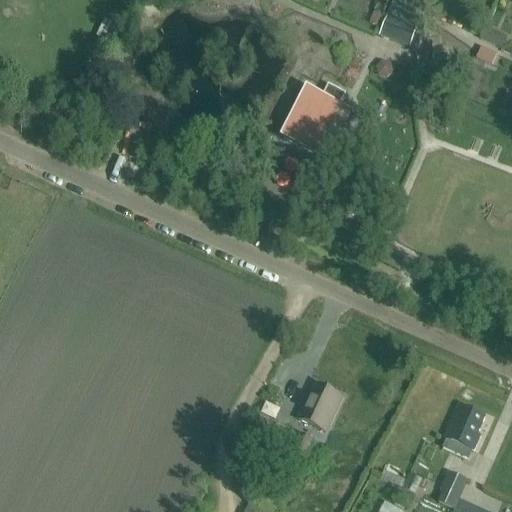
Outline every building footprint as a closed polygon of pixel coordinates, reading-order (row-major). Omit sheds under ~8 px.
[(380,38),(411,49),(423,13),(393,2),(380,38)] [(505,48),(509,39),(485,29),(481,38),(479,41),(503,52),(505,48)] [(482,50),(476,62),(491,68),(496,56),(482,50)] [(448,75),(445,56),(433,57),(436,77),(448,75)] [(341,106),(332,102),(307,89),(283,138),(282,139),(316,156),(341,106)] [(348,193),(338,196),(343,219),(353,217),(348,193)] [(326,435),(342,399),(318,387),(311,403),(308,402),(299,422),(326,435)] [(480,438),(479,437),(486,419),(462,409),(444,451),(470,461),(480,438)] [(305,465),(306,463),(315,442),(300,434),(290,457),(305,465)] [(453,511),(467,483),(448,474),(434,503),(453,511)] [(410,477),(404,491),(416,495),(421,481),(410,477)] [(252,511),(283,511),(284,510),(254,495),(248,510),(252,511)] [(372,497),(366,506),(374,511),(382,511),(386,507),(372,497)]
